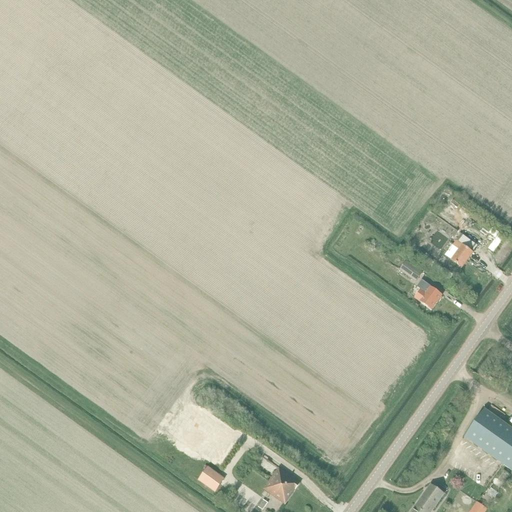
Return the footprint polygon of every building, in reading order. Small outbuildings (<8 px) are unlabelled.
[(453,221),(459,214),(464,209),(452,198),(442,210),(453,221)] [(360,227),(355,234),(359,236),(364,229),(360,227)] [(492,229),(489,234),(495,238),(499,233),(492,229)] [(461,235),(456,242),(463,246),(472,253),(477,246),(461,235)] [(453,247),(445,257),(452,262),(462,269),(473,254),(472,253),(463,246),(456,242),(453,247)] [(416,284),(422,276),(423,274),(407,262),(400,272),(416,284)] [(433,262),(430,267),(441,275),(444,271),(433,262)] [(421,290),(415,299),(432,311),(442,297),(431,288),(430,289),(423,284),(419,289),(421,290)] [(484,411),(464,439),(504,467),(511,473),(511,472),(511,430),(508,428),(484,411)] [(208,468),(198,482),(215,494),(225,480),(208,468)] [(280,469),(264,491),(285,506),(301,485),(280,469)] [(431,511),(443,496),(430,486),(411,511),(431,511)] [(491,489),(486,495),(495,501),(499,495),(491,489)] [(263,500),(258,508),(263,511),(268,504),(263,500)]
